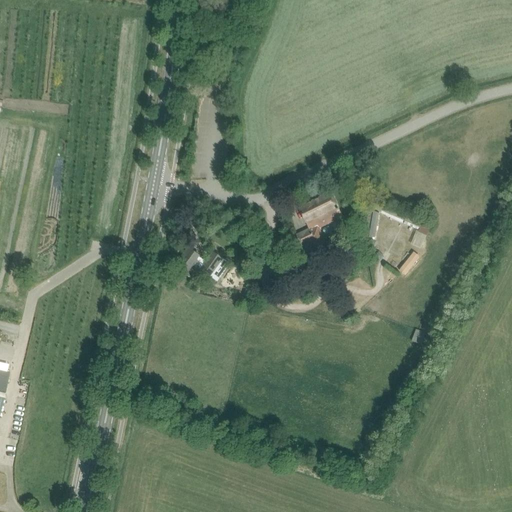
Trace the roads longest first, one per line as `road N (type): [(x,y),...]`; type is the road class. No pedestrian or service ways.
road 1 (unclassified): [(154,181),(258,199),(424,119),(511,88)]
road 2 (primary): [(85,511),(154,181)]
road 3 (primary): [(154,181),(179,0)]
